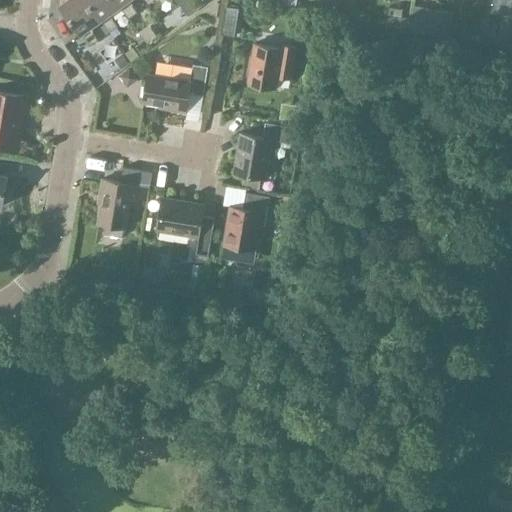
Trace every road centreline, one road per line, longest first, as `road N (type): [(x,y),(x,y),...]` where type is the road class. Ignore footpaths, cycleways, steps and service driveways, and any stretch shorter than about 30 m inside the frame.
road 1 (residential): [(0,305),(47,258),(68,139)]
road 2 (residential): [(217,165),(68,139)]
road 3 (residential): [(68,139),(69,103),(29,41),(30,0)]
